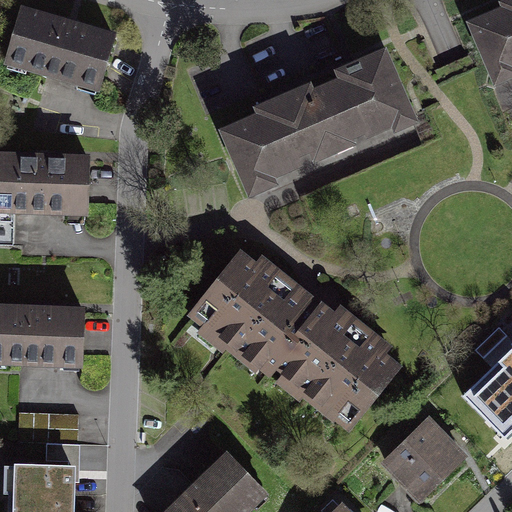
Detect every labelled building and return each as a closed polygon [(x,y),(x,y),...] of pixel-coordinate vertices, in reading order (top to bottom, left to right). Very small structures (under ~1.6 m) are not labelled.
[(511,2),(471,20),(496,78),(511,71),(509,66),(511,64),(511,2)] [(72,19),(23,5),(7,61),(102,88),(118,32),(72,19)] [(417,113),(390,50),(358,64),(280,97),(228,120),(255,183),(417,113)] [(40,153),(0,151),(0,211),(81,215),(84,155),(40,153)] [(277,362),(351,419),(398,358),(363,331),(327,303),(324,308),(293,284),(245,247),(197,309),(273,368),(277,362)] [(40,304),(0,301),(0,362),(79,367),(83,307),(40,304)] [(511,377),(511,340),(493,356),(511,377)] [(416,497),(463,457),(447,439),(425,414),(378,454),(416,497)] [(83,454),(8,452),(6,511),(80,511),(82,486),(83,454)] [(252,511),(269,496),(226,452),(187,490),(164,511),(252,511)] [(343,511),(333,501),(320,511),(343,511)]
